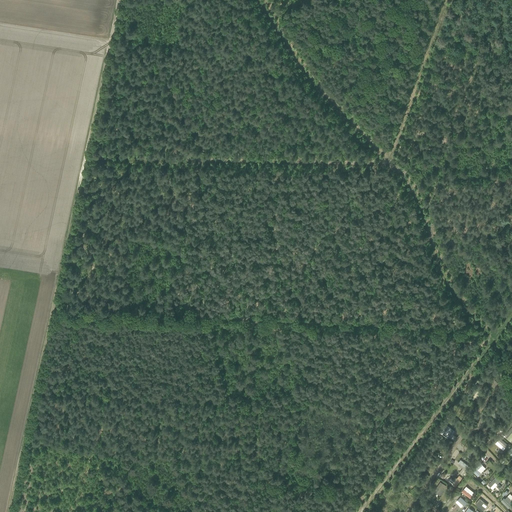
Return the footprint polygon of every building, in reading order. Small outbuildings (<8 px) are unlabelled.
[(496,385),(498,383),(488,373),(486,376),(487,377),(485,379),(494,388),(496,386),(496,385)] [(473,400),(480,391),(478,390),(481,385),(478,383),(468,396),(473,400)] [(502,417),(492,410),(489,413),(499,420),(502,417)] [(472,429),(476,432),(479,428),(481,429),(483,426),(486,428),(487,426),(488,427),(491,423),(481,417),(472,429)] [(449,437),(450,438),(454,432),(454,430),(445,424),(440,431),(449,437)] [(502,450),(508,445),(500,437),(495,442),(502,450)] [(476,455),(468,449),(464,454),(472,460),(476,455)] [(479,461),(475,466),(471,470),(478,476),(481,473),(477,469),(482,464),(479,461)] [(464,465),(459,471),(462,475),(467,469),(464,465)] [(452,485),(455,487),(462,477),(459,475),(457,478),(455,481),(452,484),(452,485)] [(487,484),(492,489),(500,481),(495,476),(487,484)] [(440,495),(441,494),(442,492),(447,485),(440,481),(434,491),(440,495)] [(469,498),(474,492),(465,485),(461,491),(469,498)] [(451,511),(461,501),(455,496),(446,507),(451,511)] [(501,501),(508,508),(511,504),(511,500),(507,496),(505,499),(504,498),(501,501)] [(475,504),(483,511),(488,505),(480,498),(475,504)]
